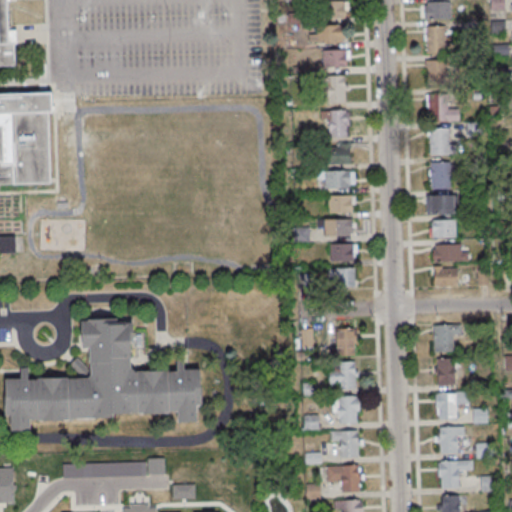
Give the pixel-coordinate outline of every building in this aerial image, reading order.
[(0,0),(4,0),(6,45),(13,45),(13,67),(0,67),(0,94),(50,93),(51,114),(47,114),(49,183),(0,184),(0,237),(16,237),(17,254),(0,254),(0,0)] [(451,1),(425,1),(425,19),(451,19),(451,1)] [(345,42),(345,25),(314,25),(314,42),(345,42)] [(425,53),(446,53),(446,26),(425,26),(425,53)] [(323,49),(323,68),(348,68),(348,49),(323,49)] [(427,84),(447,84),(447,60),(427,60),(427,84)] [(346,76),(327,76),(327,103),(346,103),(346,76)] [(459,120),(459,109),(448,109),(448,96),(428,97),(428,121),(459,120)] [(321,110),(321,121),(328,121),(328,138),(348,138),(348,110),(321,110)] [(450,128),(430,128),(430,154),(455,154),(455,143),(450,143),(450,128)] [(349,144),(327,144),(327,164),(349,164),(349,144)] [(430,188),(453,188),(453,161),(430,161),(430,188)] [(354,171),(321,172),(321,189),(354,188),(354,171)] [(455,213),(455,195),(426,195),(426,213),(455,213)] [(354,196),(327,196),(327,213),(354,213),(354,196)] [(456,219),(431,219),(431,237),(456,237),(456,219)] [(354,236),(354,220),(323,220),(323,236),(354,236)] [(330,261),(356,261),(356,244),(330,244),(330,261)] [(433,261),(466,261),(466,244),(433,244),(433,261)] [(458,285),(458,267),(434,267),(434,285),(458,285)] [(334,269),(334,286),(355,286),(355,269),(334,269)] [(2,379),(18,379),(18,368),(25,368),(26,380),(34,380),(34,378),(65,378),(65,379),(85,378),(88,376),(87,363),(86,363),(86,348),(79,348),(79,322),(86,321),(86,320),(113,319),(113,322),(130,322),(130,342),(127,342),(128,367),(133,372),(173,371),(173,359),(182,359),(183,369),(198,368),(199,405),(194,406),(194,421),(175,422),(175,412),(167,412),(167,413),(136,414),(136,412),(110,413),(110,417),(66,419),(66,420),(36,421),(36,420),(26,420),(27,430),(8,431),(7,415),(3,415),(2,379)] [(453,335),(461,335),(461,324),(434,324),(434,352),(453,352),(453,335)] [(336,329),(336,354),(355,354),(355,329),(336,329)] [(455,358),(436,358),(436,384),(455,384),(455,358)] [(356,363),(329,363),(329,388),(356,388),(356,363)] [(457,392),(436,392),(436,418),(457,418),(457,392)] [(335,396),(335,424),(359,424),(359,396),(335,396)] [(439,426),(439,453),(460,453),(460,426),(439,426)] [(359,457),(359,430),(331,430),(331,442),(340,442),(340,457),(359,457)] [(477,456),(490,456),(490,444),(477,444),(477,456)] [(472,460),(439,460),(439,487),(459,487),(459,470),(472,470),(472,460)] [(340,492),(359,492),(359,466),(327,466),(327,482),(340,482),(340,492)] [(0,468),(0,504),(11,504),(11,468),(0,468)] [(482,491),(493,490),(492,476),(482,477),(482,491)] [(441,495),(440,511),(459,511),(460,495),(441,495)] [(334,500),(334,510),(342,510),(342,511),(362,511),(362,499),(334,500)]
